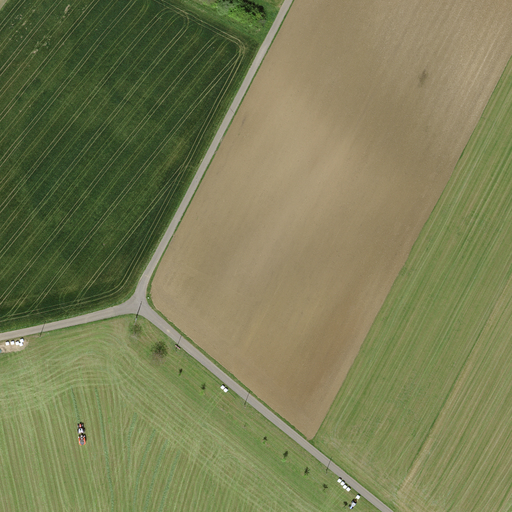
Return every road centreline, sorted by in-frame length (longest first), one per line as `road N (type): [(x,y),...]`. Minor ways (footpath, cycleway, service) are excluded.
road 1 (unclassified): [(0,339),(146,312),(387,511)]
road 2 (track): [(289,0),(147,277),(138,310)]
